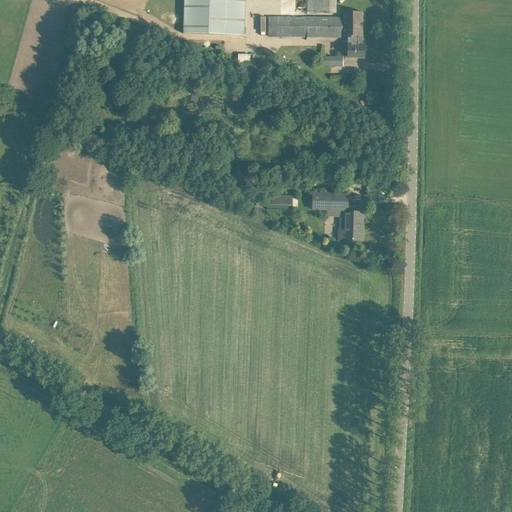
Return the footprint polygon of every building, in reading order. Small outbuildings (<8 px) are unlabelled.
[(244,35),(245,0),(184,0),(183,33),(244,35)] [(335,13),(334,0),(307,0),(307,12),(335,13)] [(343,18),(268,17),(268,37),(343,37),(343,36),(351,36),(351,45),(348,45),(348,58),(364,58),(364,45),(360,45),(360,36),(362,36),(362,12),(343,12),(343,18)] [(342,57),(319,57),(319,65),(342,65),(342,57)] [(347,210),(347,194),(313,193),(312,209),(347,210)] [(268,196),(267,208),(289,209),(289,197),(268,196)] [(339,240),(362,240),(363,213),(343,213),(343,231),(339,231),(339,240)]
